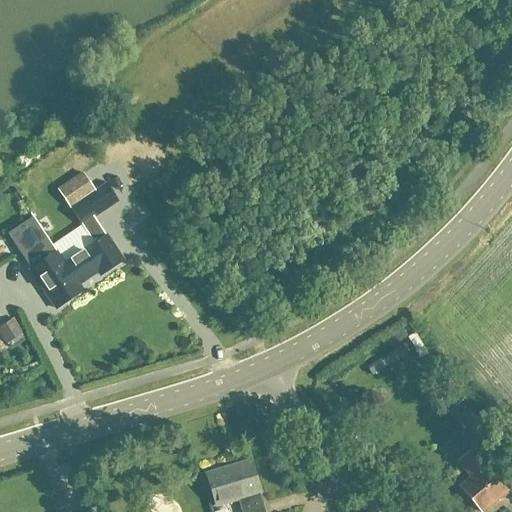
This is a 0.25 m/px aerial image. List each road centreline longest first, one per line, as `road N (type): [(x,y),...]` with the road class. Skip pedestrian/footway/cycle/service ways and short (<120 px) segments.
road 1 (tertiary): [(263,369),(343,333),(413,280),(465,236),(511,179)]
road 2 (tertiary): [(0,458),(263,369)]
road 3 (unclassified): [(263,369),(376,511)]
